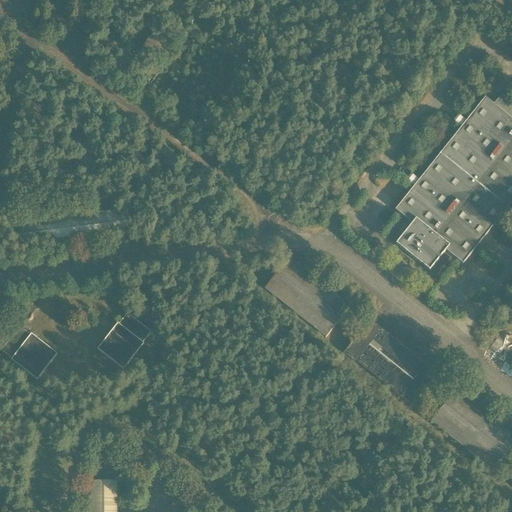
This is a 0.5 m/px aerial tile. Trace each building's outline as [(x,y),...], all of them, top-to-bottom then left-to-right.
[(160,47),(165,41),(154,32),(142,48),(153,57),(158,50),(161,52),(163,49),(160,47)] [(511,103),(501,95),(493,105),(485,98),(395,211),(412,224),(395,245),(421,265),(422,263),(425,266),(423,267),(429,272),(445,251),(462,265),(511,202),(511,103)] [(130,235),(127,211),(18,224),(21,248),(130,235)] [(325,338),(326,338),(350,307),(349,307),(289,259),(289,258),(264,289),(265,290),(265,289),(325,337),(325,338)] [(150,333),(129,316),(120,327),(119,326),(100,351),(123,370),(143,344),(142,344),(150,333)] [(411,406),(436,376),(370,323),(345,353),(411,406)] [(11,361),(37,380),(56,355),(31,335),(30,336),(20,328),(1,351),(12,360),(11,361)] [(511,340),(502,332),(488,350),(511,369),(511,340)] [(492,471),(511,445),(511,436),(456,392),(456,391),(431,422),(431,423),(432,422),(444,432),(442,435),(442,434),(442,435),(447,439),(447,438),(449,436),(492,470),(492,471)] [(127,469),(127,458),(118,458),(118,469),(127,469)] [(116,511),(116,483),(90,483),(90,511),(116,511)]
